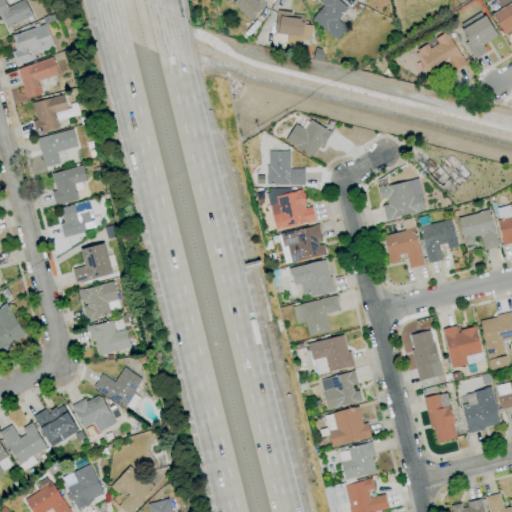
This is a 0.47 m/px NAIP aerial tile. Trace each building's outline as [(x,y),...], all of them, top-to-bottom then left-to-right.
[(7,28),(5,22),(3,23),(0,17),(0,0),(4,0),(8,7),(22,0),(24,0),(32,15),(7,28)] [(258,0),(234,0),(231,4),(249,20),(263,4),(258,0)] [(335,19),(346,8),(337,0),(316,0),(317,0),(322,5),(310,18),(335,40),(345,28),(335,19)] [(502,35),(511,29),(511,0),(494,0),(499,9),(492,13),(502,35)] [(303,13),(275,12),(274,34),(286,34),(285,45),(299,46),(299,40),(309,41),(310,25),(302,24),(303,13)] [(481,44),(496,36),(484,15),(476,19),(474,16),(456,26),(474,58),(485,52),(481,44)] [(16,66),(11,52),(15,50),(12,43),(14,42),(12,36),(34,28),(33,25),(38,23),(39,26),(46,24),(53,47),(39,52),(37,46),(27,50),(31,61),(16,66)] [(463,66),(448,31),(433,38),(435,42),(414,51),(423,72),(446,62),(450,71),(463,66)] [(27,98),(17,69),(52,57),(58,74),(38,81),(42,93),(27,98)] [(35,135),(32,121),(37,120),(32,102),(63,94),(67,110),(55,113),(59,128),(35,135)] [(55,112),(55,119),(77,116),(76,103),(67,104),(68,111),(55,112)] [(303,129),(293,124),(284,142),(315,157),(328,130),(307,120),(303,129)] [(44,168),(36,139),(73,129),(78,147),(63,151),(66,160),(60,162),(60,164),(44,168)] [(303,185),(303,169),(288,168),(288,151),(266,151),(265,185),(303,185)] [(55,206),(51,192),(56,191),(51,174),(82,165),(87,181),(74,184),(78,200),(55,206)] [(384,220),(424,211),(417,178),(376,188),(379,202),(384,220)] [(313,223),(310,207),(304,208),(301,191),(267,197),(273,229),(313,223)] [(63,238),(59,224),(63,223),(61,215),(63,214),(61,208),(88,201),(95,227),(85,229),(86,232),(63,238)] [(500,243),(511,241),(511,203),(494,207),(500,243)] [(462,246),(473,243),(472,237),(479,235),(482,250),(496,247),(488,210),(456,217),(462,246)] [(454,246),(451,220),(419,224),(424,263),(440,261),(438,248),(454,246)] [(277,233),(283,263),(324,256),(322,242),(320,242),(317,226),(277,233)] [(421,265),(413,228),(382,235),(388,264),(398,262),(397,255),(404,253),(407,268),(421,265)] [(75,284),(71,270),(84,266),(80,249),(102,243),(111,274),(75,284)] [(302,298),(332,291),(324,259),(288,268),(292,285),(299,284),(302,298)] [(86,321),(82,307),(87,305),(86,300),(81,301),(78,291),(112,281),(118,300),(107,303),(110,314),(86,321)] [(4,298),(0,292),(6,288),(10,294),(4,298)] [(324,314),(338,311),(335,296),(291,305),(295,325),(304,322),(307,336),(328,332),(324,314)] [(0,353),(0,305),(5,303),(25,336),(10,345),(11,347),(0,353)] [(488,369),(506,366),(501,340),(511,338),(511,324),(510,313),(478,319),(488,369)] [(99,355),(94,340),(91,341),(87,327),(94,325),(94,326),(111,321),(115,332),(125,329),(130,347),(116,352),(116,350),(99,355)] [(482,361),(474,326),(456,330),(455,326),(441,329),(449,368),(482,361)] [(407,335),(416,381),(432,378),(429,363),(436,362),(430,330),(407,335)] [(306,343),(309,361),(323,357),(326,372),(350,367),(343,335),(306,343)] [(125,408),(93,388),(101,374),(114,382),(124,368),(141,379),(134,391),(135,392),(125,408)] [(324,408),(360,403),(357,387),(356,388),(353,372),(319,378),(324,408)] [(511,381),(494,385),(499,408),(511,405),(511,381)] [(466,432),(498,425),(490,388),(463,393),(465,403),(460,405),(466,432)] [(433,444),(455,438),(445,393),(422,398),(433,444)] [(98,432),(93,423),(83,428),(75,412),(73,413),(70,406),(84,399),(86,402),(100,394),(115,424),(98,432)] [(51,447),(38,425),(37,425),(32,416),(34,415),(35,415),(43,411),(42,410),(45,408),(48,414),(50,413),(49,411),(55,407),(57,409),(62,406),(66,413),(67,412),(75,426),(78,431),(51,447)] [(369,438),(366,423),(361,424),(357,407),(323,414),(330,446),(369,438)] [(19,465),(8,447),(6,447),(0,436),(0,431),(11,425),(19,438),(25,434),(22,428),(31,423),(46,447),(26,459),(27,460),(19,465)] [(0,472),(0,443),(8,456),(0,460),(0,465),(3,471),(0,472)] [(370,444),(337,449),(342,479),(374,474),(370,444)] [(52,474),(48,468),(55,463),(59,469),(52,474)] [(78,510),(73,500),(70,501),(67,495),(69,493),(66,487),(77,482),(72,472),(89,464),(103,494),(89,501),(91,504),(88,505),(88,504),(79,508),(80,509),(78,510)] [(132,511),(124,511),(118,506),(128,495),(122,489),(118,494),(110,487),(116,480),(116,481),(130,466),(154,488),(132,511)] [(31,511),(24,500),(38,491),(34,485),(46,477),(49,482),(50,482),(70,511),(53,511),(51,509),(46,511),(31,511)] [(380,511),(387,511),(383,492),(373,494),(370,478),(322,488),(324,499),(335,497),(337,507),(328,508),(328,511),(380,511)] [(511,511),(511,499),(507,500),(508,506),(501,508),(498,493),(484,496),(487,511),(511,511)] [(149,511),(147,504),(152,502),(152,503),(168,499),(171,511),(149,511)] [(482,511),(480,499),(462,502),(462,503),(450,505),(451,511),(482,511)]
